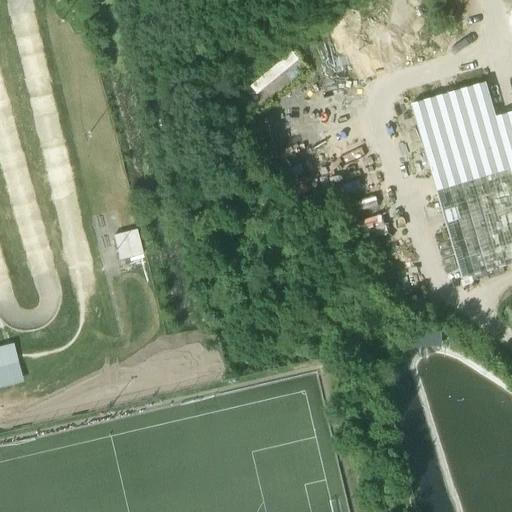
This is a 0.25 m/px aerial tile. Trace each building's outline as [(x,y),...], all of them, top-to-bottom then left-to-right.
[(264,92),(306,60),(298,49),(256,82),(264,92)] [(439,194),(511,171),(511,164),(499,118),(489,85),(414,106),(439,194)] [(288,134),(327,122),(317,91),(278,103),(288,134)] [(511,114),(499,118),(511,163),(511,114)] [(511,171),(439,194),(466,280),(511,265),(511,171)] [(442,332),(413,334),(413,345),(443,343),(442,332)]
